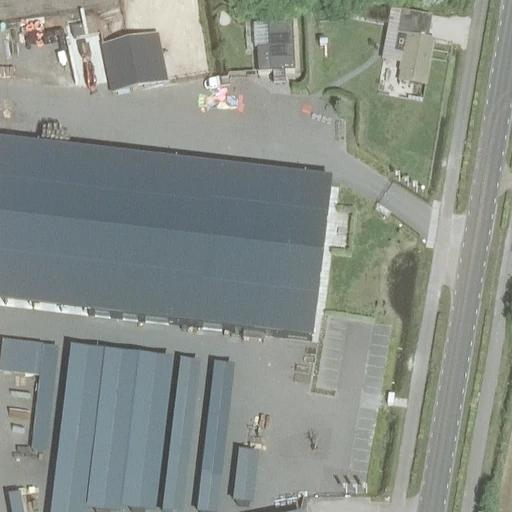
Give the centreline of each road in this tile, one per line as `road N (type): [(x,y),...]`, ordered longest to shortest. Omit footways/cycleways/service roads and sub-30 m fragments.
road 1 (unclassified): [(393,511),(482,0)]
road 2 (tertiary): [(430,511),(511,28)]
